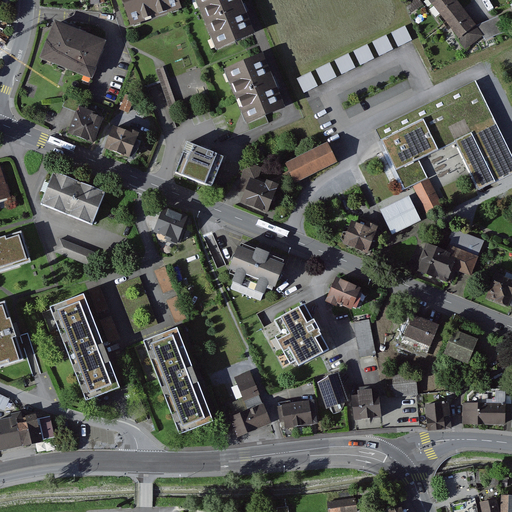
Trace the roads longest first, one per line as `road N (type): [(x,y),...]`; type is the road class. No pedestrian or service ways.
road 1 (residential): [(511,327),(19,132)]
road 2 (primary): [(143,462),(328,450),(399,467)]
road 3 (residential): [(0,388),(124,429),(143,462)]
road 4 (primary): [(0,474),(77,461),(143,462)]
road 5 (tertiary): [(511,443),(434,443),(399,467)]
